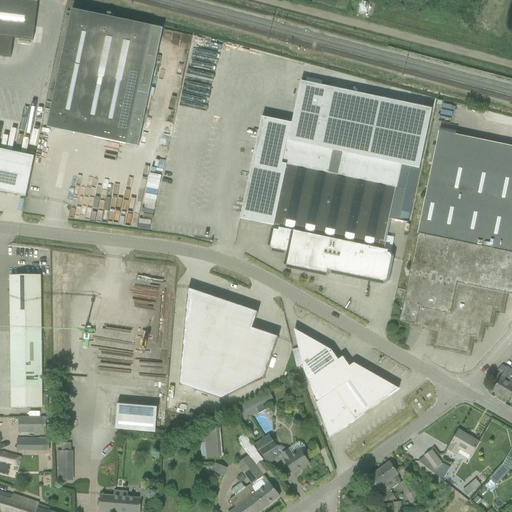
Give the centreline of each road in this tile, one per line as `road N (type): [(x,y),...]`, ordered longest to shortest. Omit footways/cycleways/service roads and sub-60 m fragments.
road 1 (unclassified): [(461,391),(228,262),(0,228)]
road 2 (track): [(511,66),(265,0)]
road 3 (unclassified): [(326,492),(461,391)]
